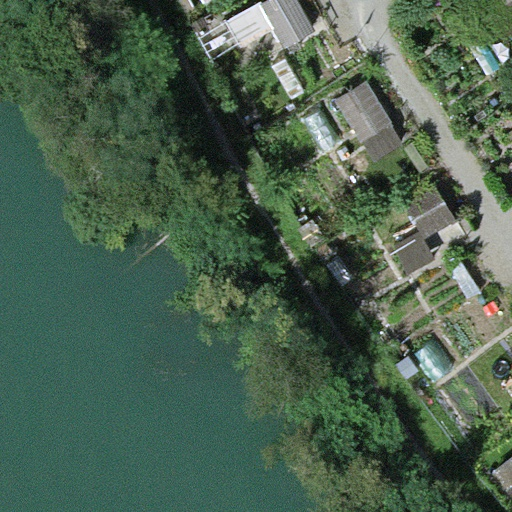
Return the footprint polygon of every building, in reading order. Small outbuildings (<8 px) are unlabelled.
[(313,30),(296,0),(271,0),(231,22),(242,42),(275,24),(286,45),(313,30)] [(511,0),(482,0),(502,35),(511,29),(511,0)] [(402,142),(366,85),(340,102),(376,158),(402,142)] [(452,220),(435,192),(408,208),(425,236),(452,220)] [(511,462),(497,473),(511,493),(511,462)]
